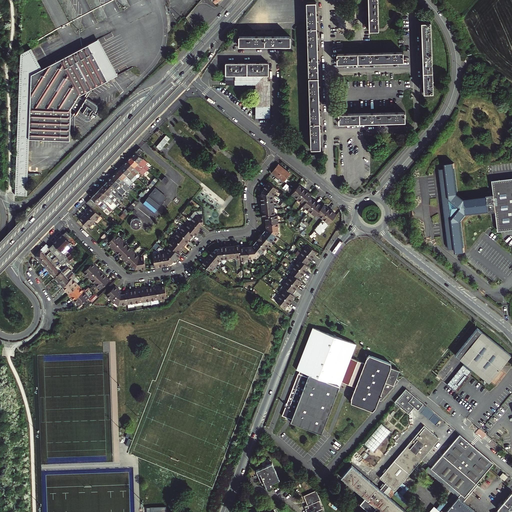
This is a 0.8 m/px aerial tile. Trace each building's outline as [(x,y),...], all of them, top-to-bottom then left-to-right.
[(368,0),(369,30),(378,30),(377,0),(368,0)] [(321,149),(316,2),(307,2),(311,149),(321,149)] [(433,93),(431,22),(422,22),(424,93),(433,93)] [(102,36),(95,39),(114,76),(121,73),(102,36)] [(239,36),(239,45),(291,46),(291,36),(239,36)] [(44,65),(36,51),(33,44),(25,48),(20,146),(20,151),(18,189),(30,190),(33,134),(74,135),(75,126),(79,127),(80,111),(81,110),(91,116),(92,117),(95,116),(96,115),(98,111),(101,113),(102,113),(104,111),(103,110),(101,108),(103,104),(103,103),(103,102),(103,101),(102,100),(93,94),(96,89),(99,88),(97,85),(114,76),(95,39),(44,65)] [(337,63),(404,61),(403,52),(337,54),(337,63)] [(226,63),(226,81),(269,80),(269,63),(226,63)] [(270,118),(270,84),(260,84),(260,118),(270,118)] [(405,121),(405,112),(339,114),(339,123),(405,121)] [(165,134),(155,146),(159,149),(169,137),(165,134)] [(144,163),(146,160),(140,155),(136,152),(132,156),(143,167),(146,169),(148,166),(144,163)] [(143,167),(132,156),(128,160),(135,168),(139,171),(143,167)] [(135,168),(128,160),(124,164),(135,176),(137,173),(133,169),(135,168)] [(135,176),(124,164),(120,168),(132,179),(135,176)] [(511,178),(493,181),(495,195),(488,196),(488,197),(465,200),(458,195),(455,164),(445,165),(446,169),(439,170),(450,251),(456,250),(456,255),(465,253),(461,222),(467,215),(490,213),(490,214),(497,213),(500,233),(502,233),(511,231),(511,178)] [(278,165),(272,172),(284,182),(290,174),(278,165)] [(132,179),(120,168),(116,172),(128,183),(130,186),(134,182),(132,179)] [(128,183),(116,172),(112,177),(120,184),(124,188),(128,183)] [(120,184),(112,177),(108,181),(116,188),(120,192),(121,190),(117,186),(120,184)] [(108,181),(104,185),(116,196),(118,194),(114,190),(116,188),(108,181)] [(264,189),(272,196),(278,190),(269,182),(263,189),(264,189)] [(104,185),(100,189),(110,198),(119,207),(123,203),(116,196),(104,185)] [(299,186),(291,195),(298,200),(305,191),(299,186)] [(149,195),(143,203),(154,212),(160,204),(161,205),(167,197),(155,187),(149,194),(149,195)] [(110,198),(100,189),(96,193),(109,206),(111,204),(108,201),(110,198)] [(261,197),(261,201),(273,200),(272,196),(264,189),(261,193),(262,197),(261,197)] [(298,200),(304,205),(310,198),(311,196),(305,191),(298,200)] [(92,197),(97,202),(105,209),(106,208),(111,212),(113,210),(109,206),(96,193),(92,197)] [(97,202),(92,197),(87,202),(92,207),(92,208),(97,202)] [(302,207),(308,212),(316,203),(310,198),(304,205),(302,207)] [(261,201),(262,209),(274,208),(273,200),(261,201)] [(316,203),(308,212),(314,217),(316,215),(322,208),(316,203)] [(323,206),(322,208),(316,215),(322,220),(330,210),(323,206)] [(101,216),(92,208),(92,207),(86,213),(95,222),(101,216)] [(274,216),(274,208),(262,209),(263,217),(265,217),(274,216)] [(336,215),(330,210),(322,220),(329,225),(336,215)] [(86,213),(80,219),(89,228),(95,222),(86,213)] [(197,215),(191,222),(199,228),(202,225),(203,225),(202,215),(197,215)] [(274,216),(265,217),(266,225),(278,224),(277,216),(274,216)] [(132,227),(144,228),(144,218),(132,218),(132,227)] [(191,222),(186,228),(194,235),(196,236),(201,230),(199,228),(191,222)] [(266,225),(266,229),(275,236),(277,232),(277,228),(278,228),(278,224),(266,225)] [(182,228),(179,233),(189,241),(194,235),(186,228),(184,226),(182,228)] [(266,229),(261,235),(271,242),(276,236),(275,236),(266,229)] [(63,234),(50,247),(49,248),(61,260),(65,256),(61,252),(65,248),(67,250),(73,244),(68,240),(71,237),(66,232),(63,235),(63,234)] [(189,241),(179,233),(173,239),(184,247),(189,241)] [(107,243),(113,249),(123,240),(117,234),(107,243)] [(271,242),(261,235),(256,241),(266,248),(271,242)] [(168,245),(170,247),(178,254),(184,247),(173,239),(168,245)] [(119,255),(128,245),(123,240),(113,249),(119,255)] [(266,248),(256,241),(251,247),(260,254),(261,255),(266,248)] [(134,251),(128,245),(119,255),(125,260),(134,251)] [(317,253),(308,245),(303,251),(312,259),(317,253)] [(239,246),(231,247),(232,259),(240,258),(239,248),(239,246)] [(170,247),(165,253),(174,260),(175,261),(180,255),(178,254),(170,247)] [(231,247),(223,248),(224,259),(225,259),(232,259),(231,247)] [(251,247),(248,248),(249,260),(253,259),(253,257),(257,257),(260,254),(251,247)] [(224,259),(223,248),(218,248),(219,249),(215,249),(212,253),(221,260),(225,259),(224,259)] [(248,248),(239,248),(240,258),(241,260),(249,260),(248,248)] [(41,249),(35,255),(40,261),(47,255),(41,249)] [(140,257),(134,251),(125,260),(131,266),(131,265),(140,257)] [(307,265),(312,259),(303,251),(298,258),(300,259),(307,265)] [(211,252),(206,258),(215,266),(221,260),(212,253),(211,252)] [(174,260),(165,253),(161,254),(163,267),(167,266),(167,265),(171,264),(174,260)] [(161,254),(153,255),(155,268),(163,267),(161,254)] [(47,255),(40,261),(45,266),(51,261),(47,255)] [(144,256),(140,257),(131,265),(136,269),(142,268),(142,269),(146,269),(144,256)] [(215,266),(206,258),(201,264),(211,272),(215,266)] [(307,265),(300,259),(295,266),(304,273),(309,267),(307,265)] [(56,266),(51,261),(45,266),(50,272),(56,266)] [(84,272),(89,278),(99,268),(93,263),(84,272)] [(61,271),(56,266),(50,272),(55,277),(61,271)] [(70,268),(68,266),(61,271),(55,277),(59,282),(67,275),(65,274),(70,268)] [(304,273),(295,266),(290,272),(292,274),(299,280),(304,273)] [(95,284),(104,274),(99,268),(89,278),(95,284)] [(68,277),(67,275),(59,282),(64,287),(72,277),(76,273),(78,271),(75,269),(73,271),(68,277)] [(110,280),(104,274),(95,284),(101,289),(110,280)] [(292,274),(287,280),(297,288),(302,282),(299,280),(292,274)] [(72,277),(64,287),(69,293),(79,285),(72,277)] [(292,294),(297,288),(287,280),(282,286),(285,289),(292,294)] [(84,291),(79,285),(69,293),(75,299),(84,291)] [(165,285),(157,286),(159,299),(167,298),(165,285)] [(120,293),(122,291),(116,286),(107,295),(113,301),(120,293)] [(159,299),(157,286),(149,288),(151,301),(159,299)] [(151,301),(149,288),(141,289),(143,302),(151,301)] [(86,292),(84,291),(75,299),(80,305),(93,294),(89,289),(86,292)] [(141,289),(133,290),(135,303),(143,302),(141,289)] [(292,294),(285,289),(280,295),(289,302),(295,296),(292,294)] [(135,303),(133,290),(125,291),(126,294),(127,298),(127,304),(135,303)] [(119,305),(127,304),(127,298),(126,294),(122,295),(120,293),(113,301),(119,305)] [(289,302),(280,295),(275,301),(284,309),(289,302)] [(300,370),(310,374),(341,385),(357,343),(314,326),(298,369),(300,370)] [(511,355),(475,327),(453,355),(488,382),(511,355)] [(391,365),(369,357),(366,360),(351,400),(351,404),(373,413),(375,410),(379,401),(382,402),(400,381),(397,379),(399,372),(391,369),(391,365)] [(470,370),(462,364),(445,384),(454,391),(470,370)] [(289,417),(289,419),(288,419),(289,419),(292,421),(292,422),(323,434),(341,385),(310,374),(309,377),(299,373),(283,415),(289,417)] [(442,419),(406,390),(395,403),(409,415),(415,408),(436,426),(442,419)] [(383,422),(365,443),(374,451),(392,431),(383,422)] [(395,492),(439,439),(423,425),(379,478),(385,483),(380,490),(355,469),(344,481),(380,511),(405,511),(390,499),(383,493),(389,487),(395,492)] [(440,482),(443,478),(445,479),(442,483),(455,494),(458,497),(452,505),(450,507),(446,511),(452,511),(459,505),(467,511),(466,511),(475,511),(467,505),(477,495),(473,492),(478,486),(476,484),(494,463),(459,434),(428,472),(440,482)] [(256,471),(261,483),(263,482),(266,489),(271,487),(270,485),(279,480),(272,464),(256,471)] [(439,511),(440,511),(447,504),(450,507),(452,505),(449,502),(455,494),(442,483),(445,479),(443,478),(440,482),(428,472),(421,466),(398,494),(395,492),(389,487),(383,493),(390,499),(394,494),(414,511),(419,511),(400,496),(421,471),(450,495),(437,510),(434,507),(429,511),(430,511),(431,511),(433,510),(434,510),(436,510),(437,511),(436,511),(439,511)] [(511,511),(511,491),(498,509),(501,511),(511,511)] [(322,502),(317,492),(305,497),(310,509),(306,510),(307,511),(318,511),(322,511),(319,503),(321,502),(322,502)]
